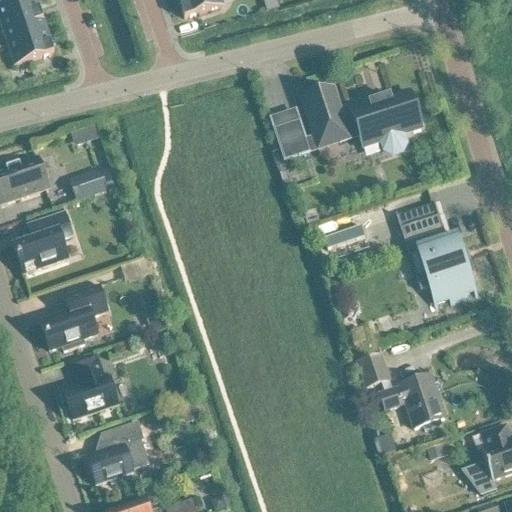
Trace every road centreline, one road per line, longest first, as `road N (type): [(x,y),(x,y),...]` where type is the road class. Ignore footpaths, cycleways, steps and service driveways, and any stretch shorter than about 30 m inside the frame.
road 1 (unclassified): [(173,76),(436,11)]
road 2 (tertiary): [(511,241),(436,11)]
road 3 (unclassified): [(0,296),(72,511)]
